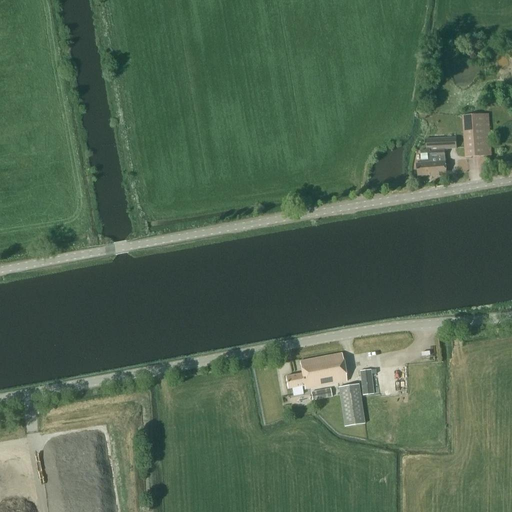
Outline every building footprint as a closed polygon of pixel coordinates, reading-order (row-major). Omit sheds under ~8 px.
[(489,113),(462,115),(465,157),(492,155),(489,113)] [(446,162),(445,150),(457,149),(456,139),(456,137),(426,139),(426,141),(427,149),(426,149),(426,150),(421,151),(421,163),(416,164),(417,177),(419,177),(432,176),(432,178),(447,176),(446,162)] [(305,390),(346,382),(342,354),(300,362),(302,375),(285,378),(287,390),(304,387),(305,390)] [(373,394),(371,370),(360,371),(362,396),(373,394)] [(359,384),(338,387),(344,427),(365,424),(359,384)] [(312,401),(332,397),(330,389),(311,392),(312,401)]
